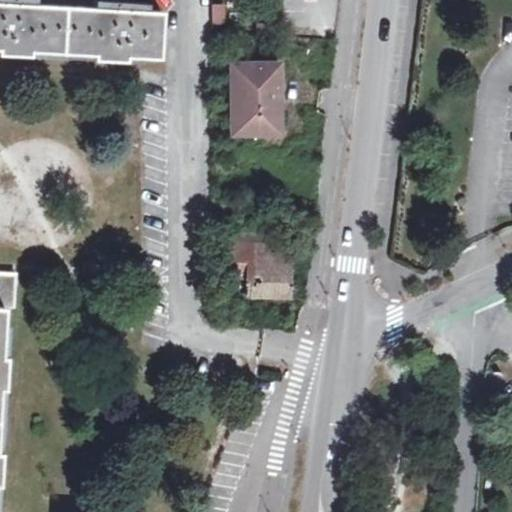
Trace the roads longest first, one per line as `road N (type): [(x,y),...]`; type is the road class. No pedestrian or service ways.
road 1 (tertiary): [(345,336),(389,0)]
road 2 (unclassified): [(473,290),(460,511)]
road 3 (residential): [(238,511),(267,437),(345,336)]
road 4 (tertiary): [(315,511),(345,336)]
road 5 (unclassified): [(473,290),(345,336)]
